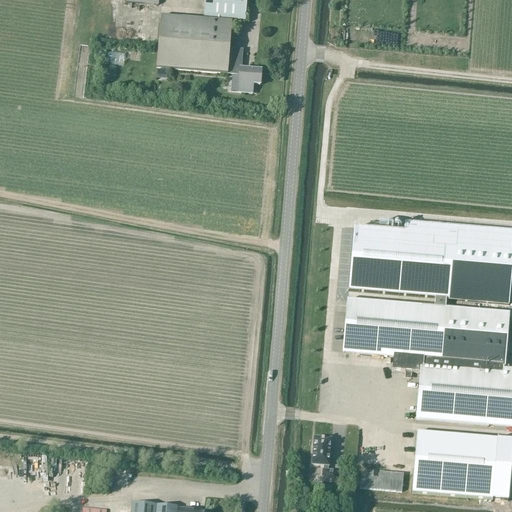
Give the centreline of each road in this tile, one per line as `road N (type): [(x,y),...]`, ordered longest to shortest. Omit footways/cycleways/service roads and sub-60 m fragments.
road 1 (track): [(511,82),(349,64),(328,104),(319,215),(346,217),(333,417),(270,412)]
road 2 (unclassified): [(262,511),(306,0)]
road 3 (track): [(0,193),(285,247)]
road 4 (track): [(346,217),(511,229)]
